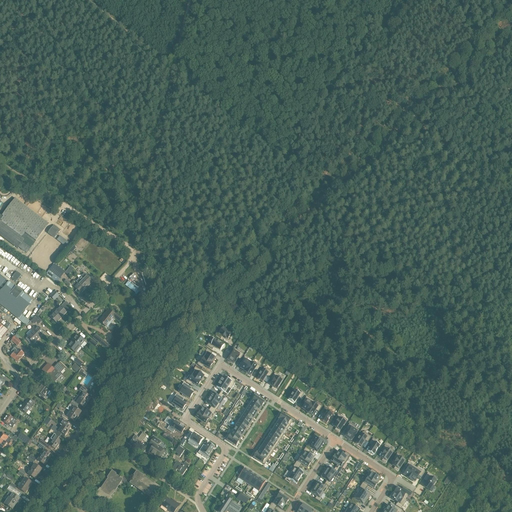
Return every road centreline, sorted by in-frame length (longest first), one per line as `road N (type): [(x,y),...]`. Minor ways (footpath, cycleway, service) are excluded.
road 1 (track): [(233,276),(511,23)]
road 2 (unknown): [(261,250),(205,180),(0,38)]
road 3 (track): [(493,480),(211,297)]
road 4 (unknown): [(261,250),(294,284),(511,437)]
road 5 (unknown): [(486,105),(294,284)]
road 6 (residential): [(336,439),(221,364),(185,420),(226,448)]
road 7 (residential): [(0,409),(134,251)]
road 8 (track): [(113,439),(211,297)]
road 9 (track): [(30,176),(134,251)]
